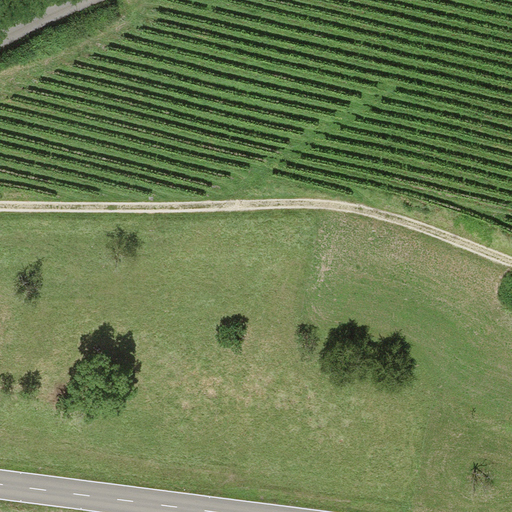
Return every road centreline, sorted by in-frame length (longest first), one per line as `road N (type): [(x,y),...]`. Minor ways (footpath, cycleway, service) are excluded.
road 1 (track): [(0,210),(321,206),(395,219),(511,265)]
road 2 (secondary): [(0,483),(213,511)]
